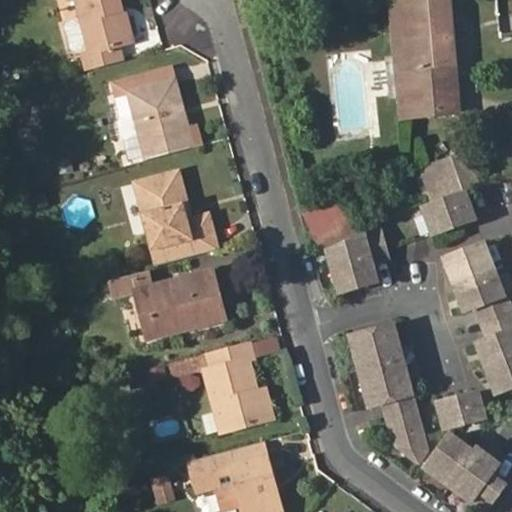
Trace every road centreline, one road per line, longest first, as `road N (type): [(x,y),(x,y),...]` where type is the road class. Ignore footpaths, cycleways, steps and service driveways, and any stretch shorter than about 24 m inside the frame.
road 1 (residential): [(207,0),(235,56),(311,328)]
road 2 (residential): [(311,328),(346,454),(421,511)]
